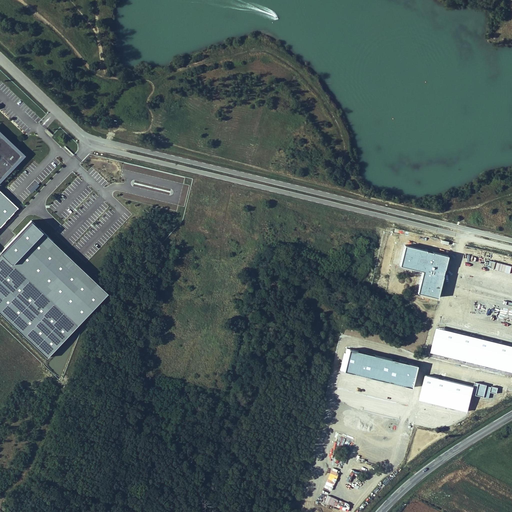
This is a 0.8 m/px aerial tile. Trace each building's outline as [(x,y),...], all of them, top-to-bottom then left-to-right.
[(0,175),(22,153),(0,132),(0,175)] [(0,226),(19,207),(0,189),(0,226)] [(0,250),(0,314),(46,358),(108,292),(30,219),(0,250)] [(352,361),(359,366),(363,359),(357,355),(352,361)] [(430,366),(437,369),(440,361),(433,358),(430,366)] [(377,362),(373,368),(379,373),(384,367),(377,362)] [(459,382),(465,385),(468,378),(462,375),(459,382)] [(435,387),(439,380),(432,376),(428,384),(435,387)] [(394,387),(396,380),(389,377),(387,385),(394,387)] [(367,390),(369,383),(362,382),(360,388),(367,390)] [(426,388),(423,394),(429,398),(432,392),(426,388)] [(455,397),(463,400),(466,392),(458,389),(455,397)] [(339,400),(339,391),(332,391),(331,399),(339,400)] [(406,402),(409,394),(401,392),(399,399),(406,402)] [(416,404),(422,406),(425,399),(419,396),(416,404)] [(445,411),(449,416),(454,411),(450,406),(445,411)] [(388,423),(380,411),(369,418),(376,430),(388,423)] [(394,418),(399,421),(403,415),(397,412),(394,418)] [(441,415),(436,421),(440,425),(445,419),(441,415)] [(335,435),(342,439),(345,432),(338,428),(335,435)] [(371,439),(367,446),(374,449),(378,442),(371,439)] [(383,457),(386,450),(379,447),(376,454),(383,457)] [(366,459),(370,453),(365,449),(360,455),(366,459)] [(332,468),(339,471),(342,464),(335,461),(332,468)] [(318,481),(315,489),(323,491),(325,483),(318,481)] [(316,499),(315,506),(323,508),(324,500),(316,499)]
